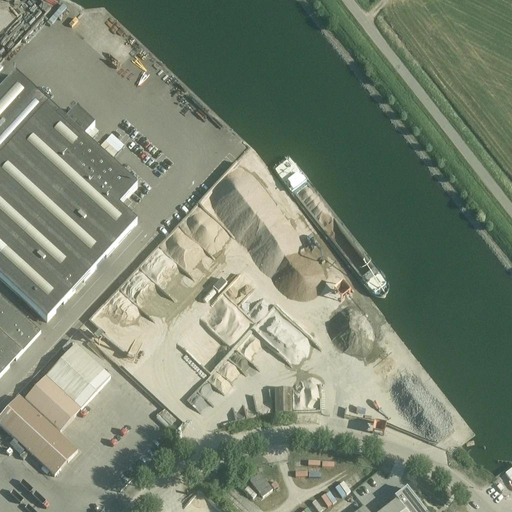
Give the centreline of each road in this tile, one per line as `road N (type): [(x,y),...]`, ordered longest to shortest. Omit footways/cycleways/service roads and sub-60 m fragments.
road 1 (unclassified): [(485,511),(392,443),(335,438),(257,438),(189,463),(131,511)]
road 2 (unclassified): [(511,212),(346,0)]
